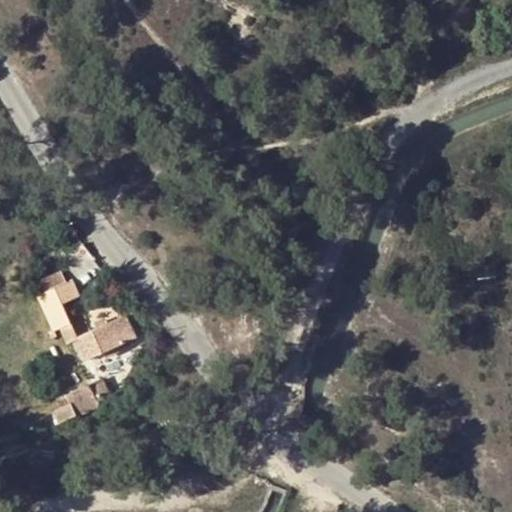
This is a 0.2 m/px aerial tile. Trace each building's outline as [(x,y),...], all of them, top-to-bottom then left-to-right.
[(46,292),(66,284),(60,272),(41,282),(46,292)] [(77,298),(69,282),(66,284),(46,292),(38,297),(53,332),(59,329),(70,325),(61,306),(77,298)] [(124,318),(76,339),(87,361),(134,341),(124,318)] [(66,344),(76,339),(70,325),(59,329),(66,344)] [(88,386),(98,405),(105,402),(100,390),(103,389),(100,381),(88,386)] [(60,423),(98,405),(88,386),(68,396),(71,403),(55,411),(60,423)]
